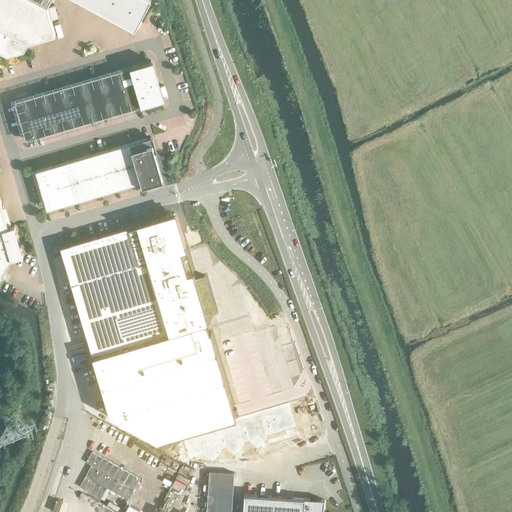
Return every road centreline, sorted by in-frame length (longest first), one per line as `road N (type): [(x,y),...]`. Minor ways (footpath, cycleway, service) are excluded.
road 1 (unclassified): [(201,185),(230,244),(284,304),(358,511)]
road 2 (primary): [(376,511),(266,179)]
road 3 (primary): [(254,147),(202,0)]
